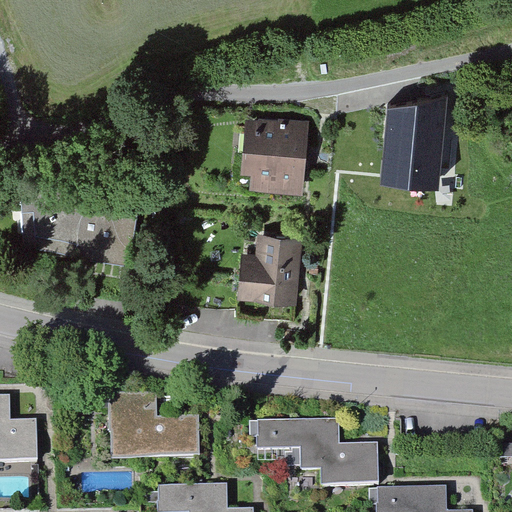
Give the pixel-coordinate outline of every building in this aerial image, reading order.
[(448,98),(388,104),(382,184),(438,191),(448,98)] [(313,121),(247,112),(237,185),(304,194),(313,121)] [(134,269),(147,200),(22,178),(19,199),(27,250),(134,269)] [(299,302),(305,237),(260,233),(258,257),(243,255),(239,296),(299,302)] [(342,252),(342,281),(352,281),(352,252),(342,252)] [(158,398),(111,399),(113,462),(201,460),(200,421),(159,422),(158,398)] [(11,399),(0,399),(0,466),(37,466),(36,425),(11,426),(11,399)] [(342,423),(261,426),(262,454),(303,453),(304,475),(321,475),(322,492),(382,490),(381,447),(343,448),(342,423)] [(229,511),(229,489),(156,489),(156,511),(229,511)] [(449,511),(449,491),(378,493),(378,511),(449,511)]
